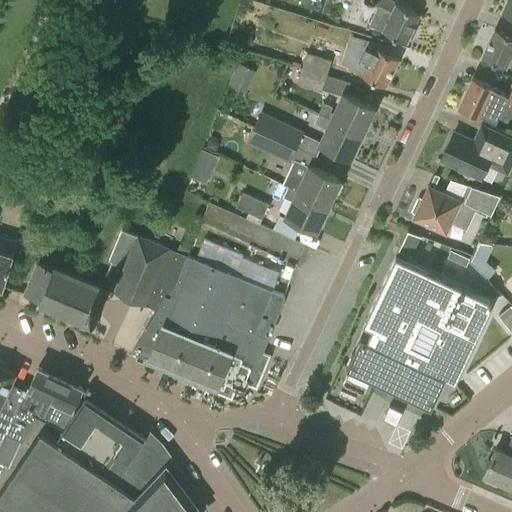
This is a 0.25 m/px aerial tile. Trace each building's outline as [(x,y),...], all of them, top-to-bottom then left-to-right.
[(413,27),(419,14),(395,2),(396,1),(393,0),(380,0),(375,11),(383,16),(377,28),(406,42),(408,37),(411,38),(415,28),(413,27)] [(511,0),(507,0),(503,11),(511,14),(511,0)] [(482,57),(505,67),(511,54),(511,36),(494,29),(482,57)] [(385,86),(399,58),(375,47),(346,32),(339,47),(361,59),(354,71),(385,86)] [(300,50),(295,65),(302,67),(327,75),(332,59),(300,50)] [(239,61),(232,84),(251,89),(257,66),(239,61)] [(302,67),(297,82),(322,90),(327,75),(302,67)] [(511,82),(509,94),(472,77),(458,106),(480,116),(481,113),(496,119),(505,101),(511,102),(511,82)] [(323,101),(318,112),(362,132),(374,107),(342,91),(332,111),(329,110),(331,105),(323,101)] [(260,110),(253,126),(297,147),(305,130),(260,110)] [(349,158),(362,132),(318,112),(313,122),(324,127),(317,143),(349,158)] [(439,160),(480,178),(487,165),(508,175),(511,165),(511,136),(481,122),(472,141),(452,132),(439,160)] [(290,161),(297,147),(253,126),(246,141),(290,161)] [(207,146),(217,150),(219,145),(218,139),(211,136),(207,146)] [(216,155),(202,149),(197,159),(212,165),(216,155)] [(295,159),(283,184),(288,186),(329,205),(334,194),(338,194),(343,185),(340,181),(341,180),(309,165),(295,159)] [(417,198),(411,210),(415,212),(413,217),(445,232),(450,222),(452,223),(462,204),(463,201),(491,214),(500,195),(467,185),(460,199),(427,185),(421,199),(417,198)] [(288,186),(283,196),(292,200),(285,216),(288,217),(317,231),(329,205),(288,186)] [(269,204),(242,191),(236,206),(262,218),(269,204)] [(170,297),(187,255),(137,235),(123,229),(110,260),(112,261),(101,286),(105,287),(105,288),(124,296),(122,301),(128,303),(134,306),(136,301),(155,309),(163,295),(170,297)] [(0,285),(2,286),(13,252),(17,239),(0,234),(0,285)] [(403,240),(399,249),(412,255),(416,246),(403,240)] [(448,256),(465,264),(466,265),(470,258),(451,249),(451,250),(448,256)] [(491,306),(489,298),(396,254),(363,323),(373,327),(367,338),(361,335),(348,363),(346,367),(350,368),(343,382),(363,392),(370,378),(376,381),(431,407),(445,377),(455,382),(491,306)] [(194,256),(193,258),(187,255),(170,297),(163,295),(155,309),(157,309),(132,352),(192,376),(229,391),(231,385),(237,388),(239,382),(245,384),(248,378),(254,381),(263,357),(260,356),(284,295),(240,276),(241,275),(194,256)] [(479,269),(488,278),(496,269),(486,261),(479,269)] [(100,301),(105,288),(105,287),(101,286),(54,266),(53,268),(38,262),(25,293),(41,300),(39,303),(90,324),(95,311),(99,312),(101,307),(103,302),(100,301)] [(511,306),(510,305),(499,316),(511,331),(511,306)] [(0,365),(0,404),(13,377),(15,372),(0,365)] [(0,461),(9,466),(21,440),(23,441),(35,415),(64,428),(84,391),(84,390),(80,389),(81,387),(38,367),(30,385),(13,377),(0,404),(0,461)] [(64,428),(56,441),(104,474),(116,454),(128,462),(133,455),(142,442),(146,437),(133,428),(134,428),(126,422),(128,419),(89,392),(90,391),(88,390),(87,392),(84,391),(64,428)] [(396,425),(402,412),(389,406),(383,419),(396,425)] [(104,474),(56,441),(42,432),(0,493),(0,511),(200,511),(201,511),(203,511),(166,462),(165,463),(161,460),(153,468),(133,455),(128,462),(116,454),(104,474)] [(511,439),(506,453),(495,448),(484,474),(511,485),(511,435),(511,438),(511,439)]
